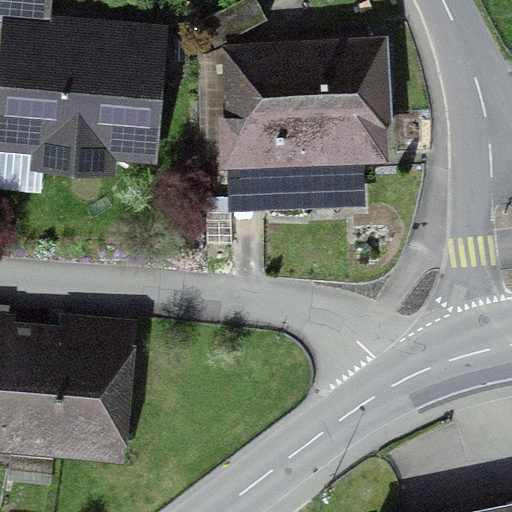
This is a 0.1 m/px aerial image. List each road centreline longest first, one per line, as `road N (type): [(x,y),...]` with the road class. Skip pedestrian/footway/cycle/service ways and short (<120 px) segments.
road 1 (residential): [(0,286),(298,309),(353,340),(388,386)]
road 2 (tertiary): [(388,386),(222,511)]
road 3 (residential): [(440,0),(497,172)]
road 4 (tertiary): [(511,341),(460,353),(388,386)]
